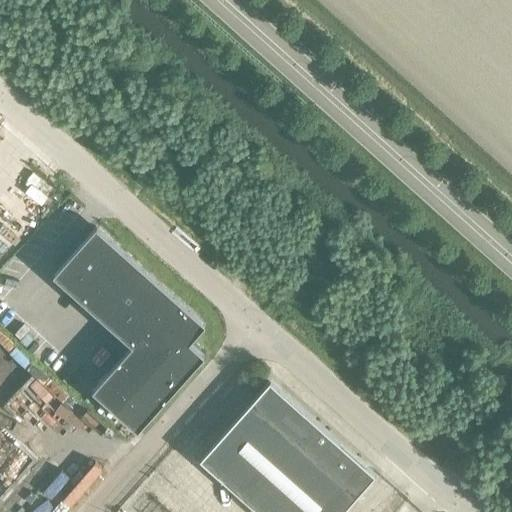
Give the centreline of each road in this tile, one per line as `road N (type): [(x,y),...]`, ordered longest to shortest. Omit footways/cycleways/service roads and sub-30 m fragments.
road 1 (unclassified): [(0,94),(465,511)]
road 2 (secondary): [(511,259),(222,0)]
